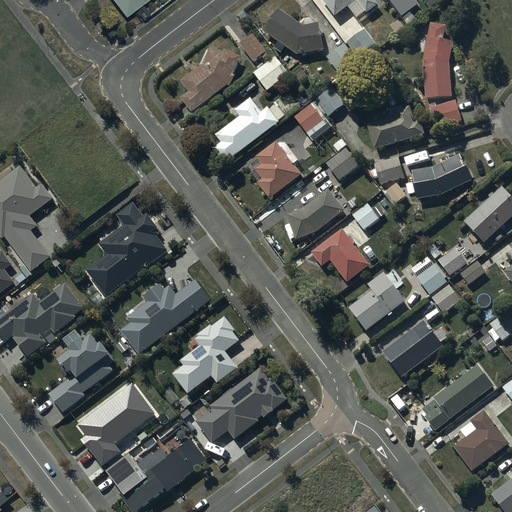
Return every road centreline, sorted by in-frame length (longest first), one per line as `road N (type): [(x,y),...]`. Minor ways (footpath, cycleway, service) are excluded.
road 1 (residential): [(333,413),(335,380),(128,106),(124,72)]
road 2 (residential): [(211,511),(333,413)]
road 3 (residential): [(436,511),(376,432),(333,413)]
